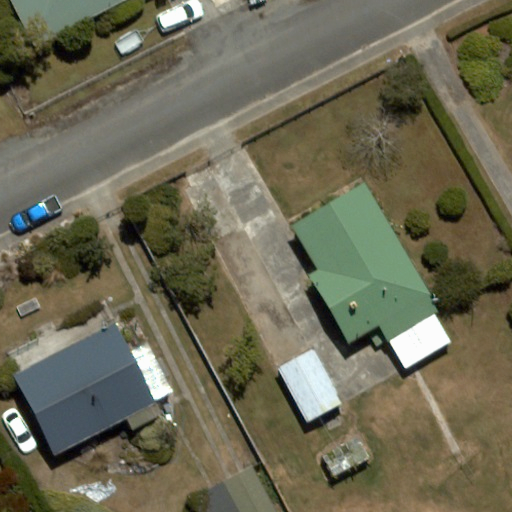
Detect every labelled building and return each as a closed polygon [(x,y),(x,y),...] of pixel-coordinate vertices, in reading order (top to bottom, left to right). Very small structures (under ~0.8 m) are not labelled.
[(8,0),(32,49),(134,0),(8,0)] [(375,330),(402,376),(455,346),(360,178),(281,223),(350,345),(375,330)] [(122,430),(128,441),(168,419),(111,314),(8,370),(60,464),(122,430)] [(304,424),(341,403),(308,348),(272,369),(304,424)] [(370,462),(351,425),(308,446),(327,484),(370,462)] [(272,511),(252,470),(190,500),(195,511),(272,511)]
